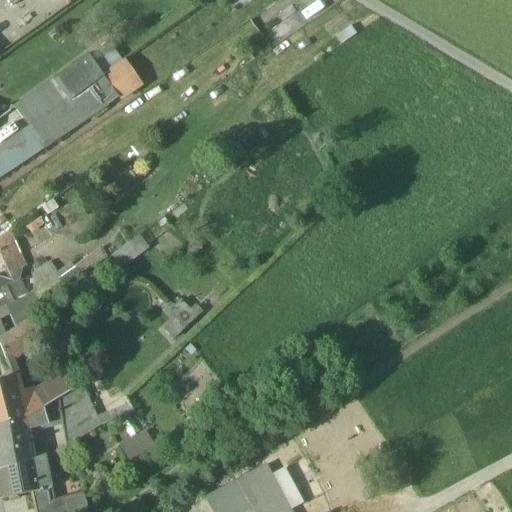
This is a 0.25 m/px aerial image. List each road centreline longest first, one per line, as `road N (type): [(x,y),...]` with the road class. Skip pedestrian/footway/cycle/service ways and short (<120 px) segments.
road 1 (track): [(270,0),(13,178)]
road 2 (track): [(272,449),(511,300)]
road 3 (track): [(511,90),(361,0)]
